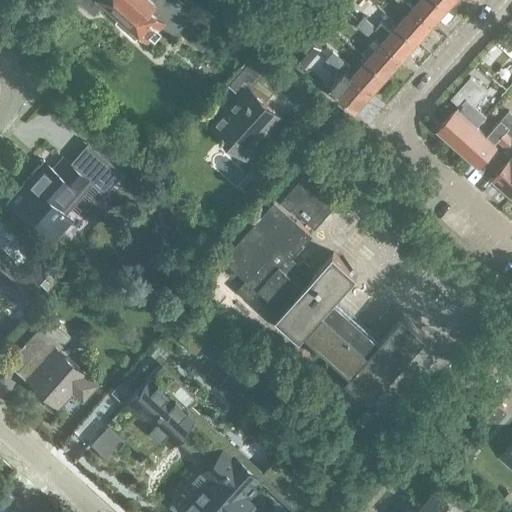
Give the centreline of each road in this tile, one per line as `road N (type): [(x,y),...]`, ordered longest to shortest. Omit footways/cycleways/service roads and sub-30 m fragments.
road 1 (residential): [(511,233),(393,127),(506,0)]
road 2 (residential): [(97,511),(0,426)]
